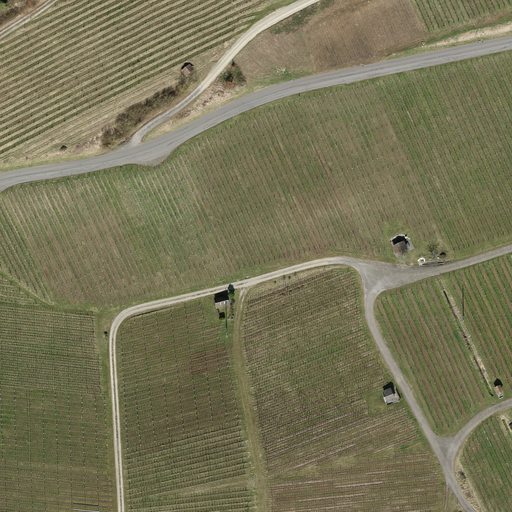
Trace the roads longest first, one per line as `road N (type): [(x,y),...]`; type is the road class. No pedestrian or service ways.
road 1 (unclassified): [(511,44),(274,93),(125,158),(0,179)]
road 2 (track): [(382,283),(343,258),(123,315),(112,328),(121,511)]
road 3 (track): [(472,511),(370,326),(369,297),(382,283),(511,247)]
road 4 (track): [(311,0),(258,24),(189,97),(130,141),(125,158)]
